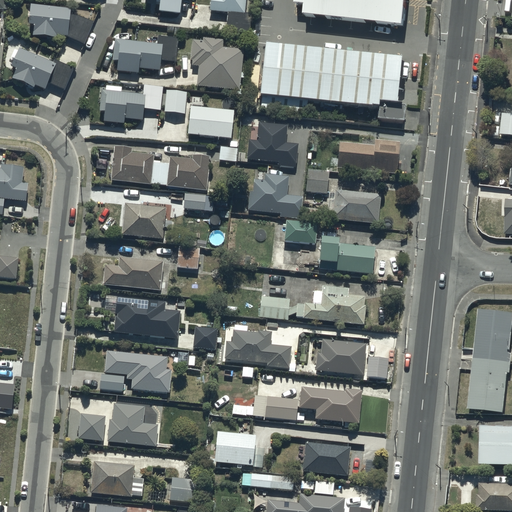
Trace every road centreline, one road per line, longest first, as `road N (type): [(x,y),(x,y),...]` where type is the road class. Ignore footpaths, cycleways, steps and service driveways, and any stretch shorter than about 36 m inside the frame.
road 1 (residential): [(0,122),(51,136),(68,161),(30,511)]
road 2 (tertiary): [(436,267),(465,0)]
road 3 (tertiary): [(411,511),(436,267)]
